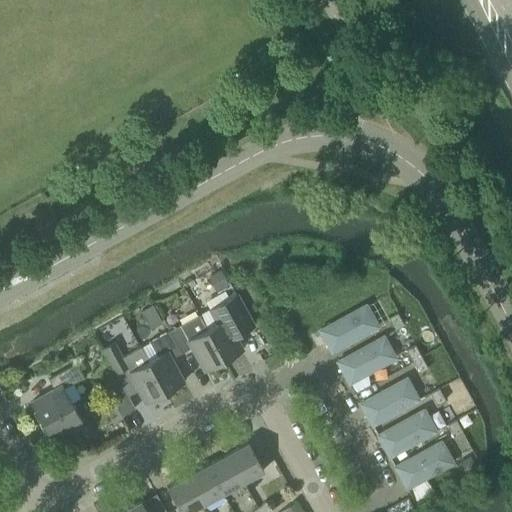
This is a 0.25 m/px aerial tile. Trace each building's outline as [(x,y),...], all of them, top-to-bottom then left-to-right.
[(217,293),(230,285),(221,269),(208,276),(217,293)] [(217,323),(206,329),(223,359),(242,349),(235,336),(254,326),(236,294),(209,308),(217,323)] [(141,310),(147,323),(159,317),(153,304),(141,310)] [(329,356),(379,328),(367,305),(316,333),(329,356)] [(388,317),(395,329),(403,325),(397,312),(388,317)] [(181,352),(191,347),(204,370),(223,359),(206,329),(198,314),(169,330),(181,352)] [(156,356),(147,361),(164,392),(183,381),(170,358),(181,352),(169,330),(149,341),(156,356)] [(334,365),(347,388),(398,360),(385,336),(334,365)] [(164,392),(147,361),(140,347),(123,356),(114,341),(102,348),(115,373),(126,367),(145,402),(164,392)] [(412,361),(421,356),(414,344),(406,349),(412,361)] [(421,356),(412,361),(418,373),(427,368),(421,356)] [(31,402),(41,420),(72,404),(71,403),(80,397),(72,383),(83,377),(76,363),(48,379),(53,389),(31,402)] [(356,405),(369,429),(421,401),(408,377),(356,405)] [(135,408),(118,378),(104,386),(121,416),(135,408)] [(429,392),(436,405),(445,400),(438,388),(429,392)] [(82,423),(72,404),(41,420),(51,439),(82,423)] [(424,409),(375,437),(387,459),(436,432),(424,409)] [(447,424),(453,436),(462,431),(455,419),(447,424)] [(441,441),(391,469),(404,492),(454,464),(441,441)] [(247,442),(227,453),(243,481),(263,470),(247,442)] [(222,492),(243,481),(227,453),(216,459),(215,458),(214,459),(214,460),(207,464),(222,492)] [(198,469),(186,475),(202,503),(222,492),(207,464),(199,468),(199,467),(197,468),(198,469)] [(185,511),(202,503),(186,475),(166,487),(180,511),(185,511)] [(146,511),(140,501),(121,511),(146,511)] [(257,507),(260,511),(267,511),(271,510),(265,501),(257,507)]
